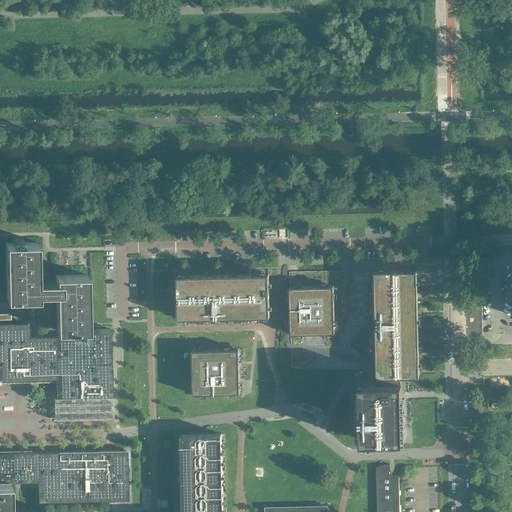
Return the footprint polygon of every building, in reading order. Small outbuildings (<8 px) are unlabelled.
[(24,242),(5,243),(6,298),(38,297),(38,295),(47,295),(56,295),(57,330),(83,330),(88,330),(87,274),(85,275),(55,275),(55,282),(38,283),(37,249),(37,242),(24,242)] [(420,376),(418,299),(417,269),(395,270),(394,270),(374,270),(376,361),(377,377),(377,382),(363,382),(360,382),(360,389),(361,428),(361,441),(404,440),(402,376),(420,376)] [(177,275),(178,318),(270,316),(269,273),(177,275)] [(334,286),(290,287),(291,334),(320,333),(335,333),(334,286)] [(112,377),(111,356),(111,351),(111,338),(111,332),(111,329),(94,330),(88,330),(83,330),(83,337),(29,338),(29,332),(29,324),(23,324),(2,325),(0,324),(0,366),(1,366),(2,380),(3,380),(9,380),(16,380),(22,380),(23,380),(29,379),(30,379),(36,379),(43,379),(49,379),(50,379),(56,379),(57,379),(57,382),(57,398),(54,398),(54,406),(58,406),(58,420),(113,419),(113,397),(112,397),(112,391),(112,383),(112,377)] [(193,394),(240,393),(239,349),(192,350),(193,394)] [(223,511),(222,434),(181,435),(182,511),(223,511)] [(127,451),(0,454),(0,482),(10,482),(38,481),(39,502),(128,500),(127,451)] [(376,473),(377,511),(324,511),(324,509),(269,510),(268,511),(399,511),(399,475),(396,475),(392,475),(390,464),(376,467),(376,473)] [(10,511),(10,482),(0,482),(0,511),(10,511)]
